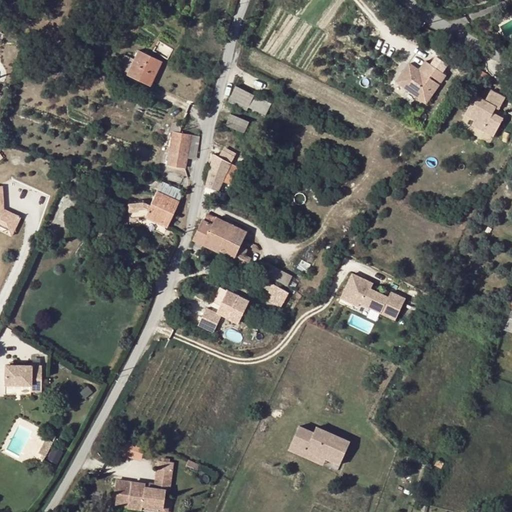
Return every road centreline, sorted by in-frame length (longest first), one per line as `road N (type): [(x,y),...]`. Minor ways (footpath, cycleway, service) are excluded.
road 1 (unclassified): [(48,511),(194,229),(225,63),(246,0)]
road 2 (unclassified): [(405,0),(511,78)]
